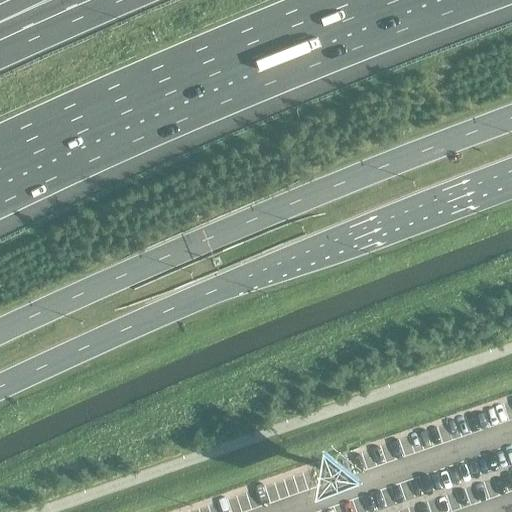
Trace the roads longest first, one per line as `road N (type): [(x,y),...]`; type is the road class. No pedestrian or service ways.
road 1 (tertiary): [(511,120),(164,258),(0,333)]
road 2 (tertiary): [(0,385),(511,175)]
road 3 (motorway): [(0,153),(360,0)]
